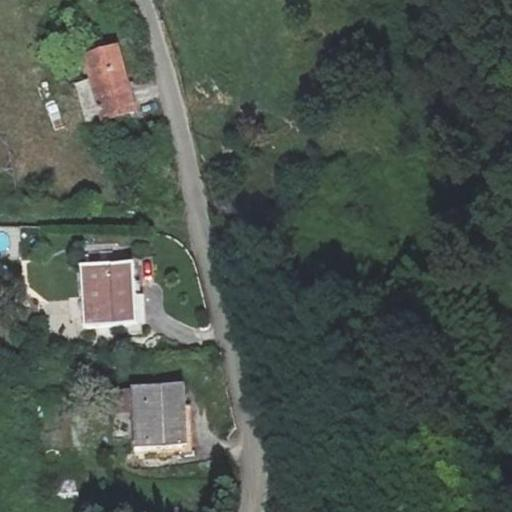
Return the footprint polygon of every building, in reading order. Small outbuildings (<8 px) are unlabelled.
[(139,130),(116,50),(86,59),(92,80),(76,85),(88,127),(104,123),(108,139),(139,130)] [(135,300),(134,267),(81,269),(82,299),(70,300),(71,315),(83,315),(84,329),(111,328),(112,335),(137,335),(137,327),(132,327),(131,300),(135,300)] [(177,430),(187,430),(185,389),(132,391),(132,394),(133,417),(135,451),(143,451),(144,458),(167,457),(167,450),(178,449),(177,430)] [(133,417),(132,394),(111,394),(112,418),(133,417)] [(188,449),(187,430),(177,430),(178,449),(188,449)] [(75,485),(55,487),(56,502),(76,501),(75,485)]
